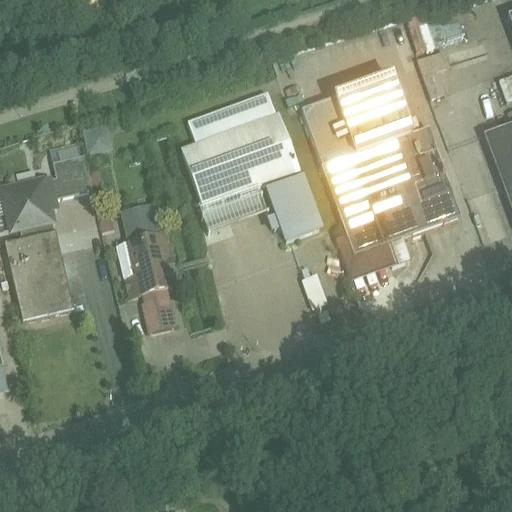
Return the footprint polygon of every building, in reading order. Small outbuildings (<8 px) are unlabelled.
[(99,0),(127,20),(141,0),(99,0)] [(511,38),(511,131),(483,142),(511,222),(511,22),(507,24),(511,38)] [(443,58),(416,67),(430,106),(445,100),(437,78),(449,74),(443,58)] [(300,116),(353,262),(460,224),(428,135),(414,140),(392,81),(332,103),(333,104),(300,116)] [(198,215),(208,240),(270,216),(284,252),(324,237),(304,183),(301,185),(279,120),(274,121),(267,99),(187,128),(195,151),(180,156),(201,213),(198,215)] [(107,132),(82,138),(87,161),(112,156),(107,132)] [(93,197),(85,160),(51,168),(55,184),(53,184),(52,181),(0,192),(0,204),(8,240),(20,237),(22,246),(5,250),(23,327),(73,316),(55,239),(54,239),(52,231),(56,230),(53,217),(60,215),(58,205),(93,197)] [(149,213),(125,218),(123,222),(129,248),(127,249),(131,263),(120,266),(124,283),(127,282),(132,302),(144,300),(165,295),(173,293),(161,241),(159,242),(153,215),(149,213)] [(165,295),(144,300),(146,309),(143,309),(150,337),(174,332),(165,295)]
